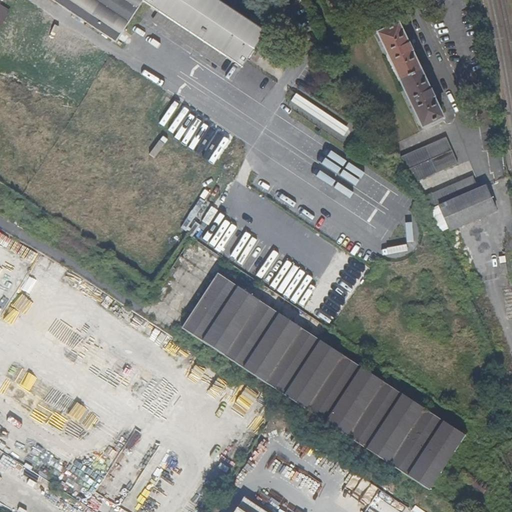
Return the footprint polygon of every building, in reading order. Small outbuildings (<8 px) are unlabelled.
[(49,0),(114,43),(141,1),(156,10),(149,21),(218,66),(224,56),(240,66),(263,31),(215,0),(49,0)] [(0,6),(0,29),(11,13),(0,6)] [(408,44),(406,43),(397,24),(377,33),(421,127),(441,118),(432,98),(433,96),(431,90),(428,90),(410,52),(411,49),(408,44)] [(367,134),(292,85),(282,100),(356,149),(367,134)] [(494,172),(495,181),(505,177),(501,148),(497,149),(490,108),(477,110),(483,149),(487,149),(491,172),(494,172)] [(447,139),(399,158),(415,182),(458,165),(447,139)] [(473,177),(423,198),(429,211),(478,190),(473,177)] [(495,212),(485,187),(478,190),(429,211),(441,235),(495,212)] [(460,288),(469,284),(458,256),(448,260),(460,288)] [(242,370),(272,389),(283,396),(426,490),(462,435),(217,274),(180,329),(187,333),(208,347),(242,370)] [(71,295),(82,283),(74,275),(63,287),(71,295)] [(189,373),(197,382),(209,372),(201,363),(189,373)] [(217,378),(211,389),(222,394),(227,382),(217,378)] [(242,393),(234,402),(245,412),(253,403),(242,393)] [(27,439),(21,451),(27,454),(33,442),(27,439)] [(495,492),(461,471),(457,477),(491,499),(495,492)]
